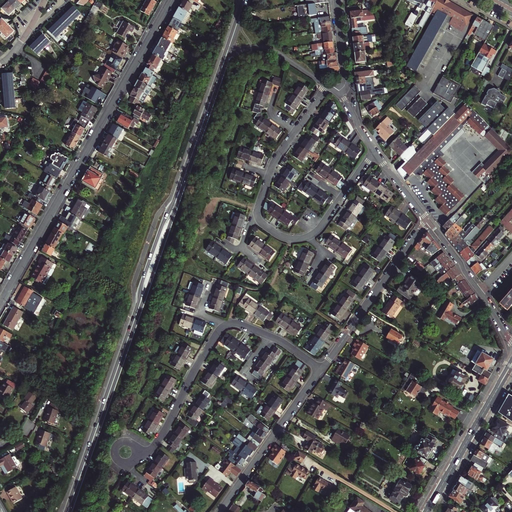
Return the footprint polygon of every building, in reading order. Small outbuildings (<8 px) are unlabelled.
[(5,0),(8,2),(15,9),(21,3),(17,0),(5,0)] [(102,4),(96,0),(92,8),(90,11),(93,13),(97,7),(99,8),(102,4)] [(156,2),(152,0),(146,0),(140,11),(149,16),(156,2)] [(184,0),(183,0),(179,7),(190,13),(193,9),(190,8),(192,5),(184,0)] [(473,15),(446,0),(437,0),(431,12),(435,14),(405,70),(408,71),(410,68),(416,71),(421,63),(425,66),(431,56),(451,19),(452,20),(451,23),(450,25),(461,31),(462,30),(465,25),(467,26),(473,15)] [(425,0),(422,7),(421,8),(427,12),(425,15),(426,15),(420,26),(422,28),(431,12),(437,0),(425,0)] [(15,9),(8,2),(2,8),(3,9),(5,11),(9,15),(15,9)] [(299,17),(316,14),(315,3),(312,4),(297,6),(299,17)] [(74,7),(68,13),(74,20),(80,14),(74,7)] [(185,24),(191,13),(190,13),(179,7),(173,18),(175,19),(183,23),(185,24)] [(411,27),(421,9),(418,7),(414,14),(412,13),(406,24),(411,27)] [(374,14),(372,9),(351,12),(351,18),(375,15),(374,14)] [(61,19),(68,26),(74,20),(68,13),(61,19)] [(375,15),(351,18),(353,28),(359,27),(364,27),(363,24),(365,24),(364,21),(377,20),(375,15)] [(227,20),(221,16),(215,27),(221,31),(227,20)] [(318,33),(332,32),(330,17),(319,18),(317,18),(313,19),(312,19),(312,22),(315,21),(316,34),(318,33)] [(478,17),(466,38),(468,40),(469,38),(472,40),(474,37),(475,34),(483,20),(478,17)] [(61,19),(56,25),(62,32),(68,26),(61,19)] [(169,26),(178,32),(183,23),(175,19),(172,23),(170,24),(169,26)] [(494,27),(483,20),(475,34),(486,41),(494,27)] [(132,32),(135,27),(123,21),(116,33),(125,38),(129,31),(132,32)] [(8,25),(1,32),(10,41),(13,38),(11,35),(14,32),(8,25)] [(62,32),(56,25),(49,31),(56,38),(62,32)] [(173,40),(178,32),(169,26),(162,37),(173,43),(174,40),(173,40)] [(360,31),(352,32),(353,37),(360,36),(360,34),(368,33),(367,26),(364,27),(359,27),(360,31)] [(332,32),(318,33),(319,41),(322,40),(322,43),(333,42),(332,32)] [(37,41),(44,48),(49,42),(43,35),(37,41)] [(360,36),(353,37),(354,44),(369,42),(372,42),(371,35),(360,36)] [(173,43),(162,37),(157,46),(168,52),(173,43)] [(129,46),(117,39),(111,50),(112,50),(124,57),(127,52),(126,51),(129,46)] [(44,48),(37,41),(30,47),(37,54),(44,48)] [(322,43),(312,45),(313,51),(315,50),(334,48),(333,42),(322,43)] [(354,44),(355,52),(365,51),(370,51),(369,42),(354,44)] [(494,55),(497,51),(484,44),(472,66),(482,72),(481,74),(487,78),(492,69),(488,67),(488,66),(487,65),(493,54),(494,55)] [(153,54),(161,59),(163,60),(168,52),(157,46),(153,54)] [(365,51),(355,52),(356,63),(366,62),(365,51)] [(338,59),(337,53),(335,53),(322,55),(322,61),(338,59)] [(111,71),(114,73),(122,59),(113,54),(107,64),(105,63),(105,64),(102,63),(101,65),(103,67),(111,71)] [(161,60),(161,59),(153,54),(147,64),(148,65),(146,68),(152,71),(155,66),(157,67),(159,63),(160,63),(161,60)] [(338,59),(322,61),(319,61),(320,67),(320,68),(327,68),(328,71),(339,70),(338,59)] [(108,78),(111,71),(103,67),(99,74),(93,76),(95,82),(97,83),(98,85),(102,88),(105,83),(109,82),(108,78)] [(154,72),(152,71),(146,68),(146,67),(138,80),(147,85),(150,87),(152,83),(154,84),(157,78),(152,75),(154,72)] [(497,76),(502,78),(506,71),(504,70),(501,68),(497,76)] [(511,76),(511,74),(506,71),(502,78),(509,82),(511,76)] [(3,83),(13,82),(12,74),(3,75),(3,83)] [(355,78),(356,85),(371,83),(371,76),(355,78)] [(458,91),(462,85),(450,79),(445,76),(436,91),(434,94),(451,103),(452,102),(455,98),(456,95),(456,94),(458,91)] [(274,77),(272,82),(274,83),(273,85),(273,86),(281,88),(282,87),(284,80),(274,77)] [(135,87),(144,92),(146,90),(150,92),(152,88),(150,87),(147,85),(138,80),(137,80),(136,82),(137,83),(135,87)] [(269,96),(270,92),(269,92),(271,87),(271,84),(272,83),(263,80),(259,92),(269,96)] [(4,92),(14,91),(13,82),(3,83),(4,92)] [(357,89),(357,91),(368,90),(374,89),(383,88),(382,82),(379,82),(371,83),(356,85),(357,89)] [(103,93),(87,84),(81,95),(97,104),(103,93)] [(293,94),(302,100),(305,97),(303,96),(306,93),(308,89),(300,84),(293,94)] [(415,85),(396,105),(402,111),(422,91),(415,85)] [(136,105),(144,92),(135,87),(130,95),(132,96),(129,101),(136,105)] [(383,94),(383,88),(374,89),(369,91),(361,92),(362,100),(371,98),(371,94),(381,92),(382,94),(383,94)] [(500,95),(500,94),(499,88),(494,89),(493,89),(490,90),(488,89),(487,93),(487,95),(488,95),(486,96),(483,101),(481,104),(484,105),(486,106),(487,105),(494,108),(494,107),(495,107),(502,95),(501,95),(500,95)] [(4,92),(5,100),(15,99),(14,91),(4,92)] [(269,96),(259,92),(255,104),(252,112),(257,114),(261,113),(260,109),(263,109),(264,107),(265,103),(267,99),(268,99),(269,96)] [(302,100),(293,94),(286,104),(289,106),(286,110),(291,113),(296,106),(299,102),(300,104),(302,100)] [(506,98),(502,95),(495,107),(500,110),(506,98)] [(15,99),(5,100),(6,109),(15,108),(15,99)] [(415,119),(427,108),(418,100),(407,111),(415,119)] [(369,112),(381,105),(379,102),(375,104),(374,102),(366,107),(369,112)] [(88,103),(82,113),(91,118),(97,109),(88,103)] [(320,116),(329,123),(336,113),(333,111),(336,106),(331,103),(328,107),(326,111),(323,114),(322,113),(320,116)] [(486,123),(466,103),(460,110),(443,126),(409,161),(401,169),(409,176),(415,171),(420,176),(423,174),(429,180),(427,182),(433,189),(430,191),(437,198),(434,200),(441,206),(438,209),(445,215),(464,196),(451,184),(454,181),(447,175),(450,173),(443,166),(446,163),(439,157),(441,156),(442,157),(444,154),(442,153),(437,148),(460,124),(462,126),(466,122),(479,134),(488,125),(486,123)] [(381,105),(369,112),(373,117),(380,113),(381,113),(384,110),(381,105)] [(144,111),(145,110),(138,106),(135,111),(133,114),(134,114),(133,117),(134,118),(137,120),(138,121),(140,119),(144,121),(145,119),(149,121),(152,116),(144,111)] [(91,118),(82,113),(81,116),(78,121),(87,126),(91,118)] [(268,122),(264,120),(261,117),(261,113),(257,114),(254,119),(258,122),(255,125),(266,132),(272,123),(269,121),(268,122)] [(133,117),(126,114),(124,116),(122,115),(118,122),(128,128),(129,126),(132,127),(134,122),(132,121),(134,118),(133,117)] [(48,115),(47,118),(59,125),(60,122),(48,115)] [(320,116),(318,120),(319,121),(316,125),(313,128),(310,132),(314,135),(315,135),(318,131),(321,133),(329,123),(320,116)] [(392,121),(388,117),(376,129),(380,133),(379,134),(386,141),(394,132),(388,126),(392,121)] [(81,137),(85,129),(77,124),(78,121),(75,119),(68,130),(72,132),(81,137)] [(77,124),(85,129),(87,126),(78,121),(77,124)] [(19,130),(24,133),(25,131),(26,132),(29,128),(30,126),(26,123),(22,130),(20,128),(19,130)] [(272,123),(266,132),(276,140),(282,132),(278,129),(274,127),(275,125),(272,123)] [(123,129),(114,124),(108,134),(117,139),(123,129)] [(465,129),(462,126),(460,124),(437,148),(442,153),(465,129)] [(487,133),(485,134),(501,150),(483,168),(490,175),(511,151),(511,148),(505,141),(496,132),(489,127),(485,131),(487,133)] [(505,141),(509,133),(499,127),(496,132),(505,141)] [(73,150),(81,137),(72,132),(65,145),(73,150)] [(115,143),(117,139),(108,134),(103,143),(114,149),(117,145),(115,143)] [(331,143),(334,145),(345,152),(351,143),(348,141),(347,143),(343,140),(340,137),(341,137),(338,134),(331,143)] [(501,150),(485,134),(483,137),(497,150),(481,167),(483,168),(501,150)] [(299,146),(308,152),(315,141),(311,138),(308,136),(306,139),(303,143),(301,142),(299,146)] [(390,145),(395,151),(402,143),(397,138),(390,145)] [(114,149),(103,143),(98,151),(109,158),(114,149)] [(351,143),(345,152),(355,160),(360,152),(357,150),(353,147),(354,145),(351,143)] [(402,154),(408,148),(402,143),(395,151),(398,153),(399,151),(402,154)] [(299,149),(295,154),(293,157),(301,162),(308,152),(299,146),(297,148),(299,149)] [(237,156),(241,158),(246,159),(245,161),(249,162),(252,152),(240,148),(237,156)] [(253,162),(258,163),(261,164),(264,156),(252,152),(249,162),(252,163),(253,162)] [(53,162),(52,164),(60,169),(64,163),(66,164),(69,159),(59,153),(58,154),(56,153),(55,155),(52,156),(50,158),(51,160),(53,162)] [(52,164),(50,163),(45,172),(48,174),(56,178),(57,179),(62,170),(60,169),(52,164)] [(326,180),(332,171),(321,164),(316,171),(319,174),(323,176),(322,178),(326,180)] [(283,172),(281,176),(290,182),(297,172),(289,166),(287,169),(284,173),(283,172)] [(82,181),(95,189),(104,174),(90,167),(82,181)] [(245,173),(241,171),(241,173),(236,171),(233,170),(230,179),(241,183),(245,173)] [(326,180),(329,182),(329,181),(334,184),(336,186),(341,189),(344,184),(340,181),(342,178),(332,171),(326,180)] [(256,178),(253,177),(248,175),(249,174),(245,173),(241,183),(253,187),(256,178)] [(41,182),(38,186),(40,186),(50,192),(52,188),(51,187),(56,178),(48,174),(43,183),(41,182)] [(280,180),(277,184),(275,187),(283,192),(290,182),(281,176),(279,179),(280,180)] [(361,188),(368,192),(370,190),(374,192),(380,184),(376,181),(375,182),(372,180),(368,177),(361,188)] [(302,191),(313,198),(319,189),(316,187),(315,188),(311,185),(308,183),(302,191)] [(374,192),(388,202),(394,195),(386,190),(382,187),(383,186),(380,184),(374,192)] [(50,192),(40,186),(35,195),(30,193),(28,197),(32,199),(40,204),(43,200),(45,201),(50,192)] [(319,189),(313,198),(323,205),(325,202),(329,205),(333,200),(328,197),(325,195),(321,193),(322,191),(319,189)] [(349,207),(347,210),(356,216),(358,214),(360,216),(365,208),(362,205),(365,201),(358,196),(353,204),(350,208),(349,207)] [(86,202),(78,198),(72,209),(67,206),(65,210),(69,213),(80,219),(81,220),(87,209),(84,207),(86,202)] [(40,204),(32,199),(27,209),(29,211),(27,214),(35,218),(36,215),(37,215),(42,205),(40,204)] [(268,211),(271,213),(275,216),(274,218),(277,220),(283,211),(273,204),(268,211)] [(391,222),(394,225),(396,222),(402,214),(399,211),(398,212),(394,210),(390,207),(385,215),(392,220),(391,222)] [(511,208),(511,210),(509,212),(506,215),(504,218),(499,223),(504,227),(507,230),(509,232),(510,232),(511,234),(511,224),(511,225),(509,222),(511,220),(511,218),(511,208)] [(346,231),(356,216),(347,210),(344,213),(346,214),(343,218),(338,226),(346,231)] [(289,226),(294,218),(283,211),(277,220),(280,222),(281,221),(286,224),(289,226)] [(27,214),(25,212),(22,218),(20,216),(18,221),(20,222),(18,225),(18,226),(27,231),(29,228),(35,218),(27,214)] [(469,226),(472,223),(476,219),(475,217),(479,213),(478,212),(467,224),(469,226)] [(74,230),(80,219),(69,213),(66,219),(62,216),(59,221),(73,229),(74,230)] [(244,220),(245,216),(236,213),(235,213),(233,213),(231,219),(233,220),(232,225),(243,228),(244,225),(242,224),(244,220)] [(447,231),(460,217),(455,213),(443,226),(443,227),(447,231)] [(402,214),(396,222),(406,229),(411,222),(408,219),(404,217),(405,216),(402,214)] [(457,235),(460,232),(457,228),(465,219),(461,216),(460,217),(447,231),(445,234),(450,240),(457,235)] [(71,233),(73,229),(59,221),(55,228),(63,233),(64,233),(66,230),(71,233)] [(450,240),(455,247),(463,240),(475,227),(473,224),(472,223),(469,226),(470,227),(463,235),(460,232),(457,235),(450,240)] [(227,240),(233,244),(234,239),(237,240),(238,236),(240,231),(241,232),(243,228),(232,225),(228,237),(227,240)] [(21,243),(28,231),(27,231),(18,226),(12,237),(21,243)] [(472,246),(470,244),(467,248),(459,253),(466,262),(472,257),(475,255),(473,253),(479,246),(485,239),(490,233),(494,229),(490,226),(472,246)] [(470,244),(473,242),(471,240),(480,230),(475,227),(463,240),(455,247),(459,253),(467,248),(470,244)] [(500,227),(493,235),(499,240),(504,234),(503,233),(505,231),(500,227)] [(63,233),(55,228),(46,244),(55,249),(56,250),(59,245),(61,241),(59,239),(63,233)] [(425,232),(414,248),(416,249),(416,248),(418,249),(422,244),(424,242),(429,246),(428,249),(430,250),(436,243),(433,241),(434,240),(428,232),(425,232)] [(396,236),(391,233),(388,237),(385,235),(381,240),(382,241),(379,246),(388,253),(390,249),(389,249),(392,244),(394,241),(393,241),(396,236)] [(333,248),(332,249),(335,252),(342,243),(331,235),(325,243),(328,245),(333,248)] [(493,235),(487,241),(493,246),(499,240),(493,235)] [(249,246),(252,248),(256,251),(255,252),(258,254),(265,245),(255,238),(249,246)] [(487,241),(481,248),(487,253),(493,246),(487,241)] [(1,249),(4,251),(14,256),(14,255),(15,255),(17,253),(16,252),(17,249),(15,248),(16,245),(10,242),(8,245),(7,245),(4,244),(1,249)] [(218,247),(214,244),(211,242),(206,250),(216,257),(223,248),(219,246),(218,247)] [(352,250),(342,243),(335,252),(338,254),(339,253),(343,256),(346,258),(352,250)] [(46,244),(42,251),(51,256),(55,249),(46,244)] [(275,253),(265,245),(258,254),(261,257),(262,256),(266,258),(269,261),(275,253)] [(388,253),(379,246),(371,257),(379,262),(382,258),(384,255),(386,256),(388,253)] [(12,259),(14,256),(4,251),(1,249),(0,248),(0,269),(1,270),(4,265),(6,261),(10,263),(10,262),(11,262),(12,260),(12,259)] [(232,257),(229,255),(225,252),(226,250),(223,248),(216,257),(227,264),(232,257)] [(481,260),(487,253),(481,248),(475,255),(481,260)] [(304,249),(299,260),(309,265),(310,262),(309,261),(311,256),(312,253),(304,249)] [(434,267),(447,257),(444,253),(431,262),(434,267)] [(493,253),(492,255),(499,261),(501,259),(493,253)] [(32,277),(42,283),(53,263),(42,257),(39,263),(40,263),(32,277)] [(439,271),(451,262),(447,257),(434,267),(438,272),(439,271)] [(472,257),(466,262),(469,265),(475,261),(472,257)] [(254,265),(251,263),(250,264),(246,261),(243,259),(237,266),(248,274),(254,265)] [(307,268),(309,265),(299,260),(294,272),(302,276),(304,272),(306,268),(307,268)] [(321,268),(319,271),(328,277),(335,267),(327,262),(325,265),(323,269),(321,268)] [(454,267),(451,262),(439,271),(442,276),(454,267)] [(471,268),(476,274),(482,269),(479,265),(477,263),(471,268)] [(257,267),(254,265),(248,274),(262,284),(267,277),(260,272),(256,269),(257,267)] [(366,265),(358,275),(368,281),(369,279),(368,278),(371,273),(373,270),(366,265)] [(464,279),(454,267),(442,276),(439,278),(438,280),(440,283),(450,275),(453,280),(450,282),(454,287),(464,279)] [(321,288),(328,277),(319,271),(317,274),(318,275),(315,279),(313,282),(310,286),(318,292),(321,288)] [(409,279),(403,289),(412,295),(421,281),(411,274),(408,278),(409,279)] [(364,283),(365,284),(368,281),(358,275),(351,285),(359,291),(361,287),(364,283)] [(448,292),(451,295),(456,291),(457,292),(460,289),(467,299),(475,294),(464,279),(454,287),(448,292)] [(200,293),(202,288),(203,285),(194,282),(190,293),(200,297),(202,294),(200,293)] [(212,296),(223,300),(227,288),(218,285),(217,289),(215,293),(213,293),(212,296)] [(16,302),(24,307),(26,302),(30,305),(34,297),(31,295),(33,291),(25,286),(16,302)] [(348,306),(351,302),(353,299),(354,299),(357,295),(348,289),(345,294),(338,304),(347,310),(349,307),(348,306)] [(511,289),(500,303),(507,310),(511,304),(511,289)] [(190,293),(186,306),(195,309),(196,305),(198,300),(199,300),(200,297),(190,293)] [(478,299),(475,294),(467,299),(462,304),(465,306),(467,308),(478,299)] [(390,319),(403,302),(394,295),(381,312),(390,319)] [(210,309),(219,312),(223,300),(212,296),(211,300),(213,301),(211,305),(210,309)] [(253,315),(259,306),(249,299),(246,297),(241,305),(243,306),(246,309),(251,312),(250,313),(253,315)] [(452,322),(458,325),(461,318),(449,311),(453,305),(447,301),(438,318),(443,321),(445,317),(453,321),(452,322)] [(338,304),(330,315),(334,318),(335,316),(339,319),(341,316),(344,312),(345,313),(347,310),(338,304)] [(256,316),(261,319),(264,321),(266,318),(270,321),(274,316),(269,313),(261,307),(259,306),(253,315),(255,317),(256,316)] [(13,330),(23,312),(14,307),(3,325),(13,330)] [(54,315),(61,319),(63,314),(56,310),(54,315)] [(276,321),(279,324),(283,327),(282,328),(285,330),(292,321),(281,314),(276,321)] [(191,318),(186,316),(183,315),(179,324),(190,328),(191,328),(195,318),(191,317),(191,318)] [(198,321),(198,319),(195,318),(191,328),(191,331),(190,332),(198,335),(200,331),(203,333),(207,324),(202,322),(198,321)] [(302,328),(293,322),(292,321),(285,330),(288,332),(289,331),(293,334),(296,336),(302,328)] [(323,325),(316,336),(325,342),(327,339),(326,338),(329,334),(331,331),(323,325)] [(10,338),(12,334),(0,327),(0,340),(4,342),(6,337),(10,338)] [(403,336),(391,329),(386,337),(398,344),(403,336)] [(233,350),(234,352),(241,343),(238,340),(237,342),(233,339),(230,337),(226,334),(220,343),(225,346),(225,345),(233,350)] [(325,342),(316,336),(306,349),(313,354),(315,351),(316,351),(318,348),(321,344),(323,345),(325,342)] [(365,353),(369,346),(357,339),(353,346),(354,346),(355,347),(353,350),(351,354),(360,360),(364,353),(365,353)] [(0,360),(1,358),(0,356),(0,352),(2,349),(5,352),(9,345),(4,342),(0,340),(0,360)] [(241,343),(234,352),(236,353),(247,361),(253,353),(247,349),(243,346),(244,345),(241,343)] [(174,352),(177,354),(187,360),(189,357),(187,356),(190,352),(192,348),(184,344),(181,348),(178,346),(174,352)] [(20,353),(11,348),(9,352),(18,356),(20,353)] [(269,349),(266,353),(263,357),(262,356),(260,359),(269,365),(277,355),(278,356),(281,352),(276,348),(272,352),(269,349)] [(475,364),(472,370),(481,375),(488,379),(492,373),(487,370),(494,360),(479,351),(473,363),(475,364)] [(187,360),(177,354),(171,365),(179,370),(181,367),(183,363),(185,363),(187,360)] [(269,365),(260,359),(258,362),(259,363),(256,367),(254,370),(262,375),(268,367),(269,365)] [(356,365),(346,359),(342,366),(341,368),(339,367),(335,373),(346,379),(351,371),(353,372),(356,373),(359,367),(356,365)] [(289,374),(288,376),(297,382),(299,379),(298,378),(301,374),(306,365),(304,364),(299,360),(289,374)] [(216,361),(214,365),(211,368),(210,368),(208,371),(217,377),(219,374),(221,376),(227,369),(225,367),(216,361)] [(210,388),(217,377),(208,371),(206,374),(207,375),(204,379),(202,382),(210,388)] [(468,377),(461,374),(458,372),(454,378),(451,379),(449,381),(449,383),(461,390),(464,385),(464,384),(468,377)] [(167,375),(161,385),(171,391),(172,389),(171,388),(173,383),(176,380),(167,375)] [(485,384),(488,379),(481,375),(478,380),(485,384)] [(231,384),(242,391),(248,382),(245,380),(244,381),(240,379),(237,376),(231,384)] [(297,382),(288,376),(287,377),(280,386),(288,391),(290,388),(293,384),(295,385),(297,382)] [(0,392),(8,397),(16,384),(7,379),(5,383),(4,383),(0,389),(0,392)] [(342,383),(336,379),(328,393),(335,397),(336,394),(344,398),(348,392),(340,387),(342,383)] [(414,379),(408,390),(418,395),(424,385),(414,379)] [(250,386),(251,385),(248,382),(242,391),(243,392),(252,399),(257,391),(254,389),(250,386)] [(161,385),(154,396),(162,401),(165,398),(167,394),(169,394),(171,391),(161,385)] [(38,396),(31,391),(24,399),(26,401),(20,408),(27,413),(33,406),(31,404),(38,396)] [(274,394),(267,404),(276,411),(279,408),(277,407),(280,403),(282,400),(279,398),(275,395),(274,394)] [(502,406),(498,412),(511,421),(511,395),(509,394),(505,401),(502,406)] [(196,401),(194,404),(203,410),(204,409),(210,400),(202,395),(200,398),(197,402),(196,401)] [(327,403),(319,398),(316,404),(313,403),(307,413),(317,419),(323,409),(327,411),(330,405),(327,403)] [(452,407),(440,400),(436,398),(431,406),(429,406),(432,414),(438,411),(442,414),(447,417),(448,415),(454,418),(458,412),(451,408),(452,407)] [(44,421),(53,424),(58,411),(59,411),(60,407),(52,401),(50,408),(49,407),(44,421)] [(196,421),(202,412),(203,410),(194,404),(191,407),(193,408),(190,412),(188,415),(196,421)] [(267,404),(260,415),(268,420),(270,417),(273,413),(274,414),(276,411),(267,404)] [(159,421),(162,417),(164,413),(155,408),(149,419),(159,425),(160,422),(159,421)] [(267,434),(253,424),(240,414),(238,417),(247,423),(248,423),(249,424),(247,427),(256,434),(263,439),(267,434)] [(142,430),(151,435),(153,432),(155,427),(156,428),(159,425),(149,419),(142,430)] [(256,420),(253,424),(267,434),(270,430),(256,420)] [(489,429),(486,433),(500,440),(504,434),(505,434),(507,430),(506,430),(509,426),(498,420),(498,421),(497,421),(496,421),(496,422),(496,423),(496,424),(492,430),(489,429)] [(182,423),(180,426),(177,430),(176,429),(173,433),(183,439),(183,438),(190,429),(182,423)] [(331,440),(339,444),(340,442),(345,445),(351,436),(338,428),(331,440)] [(46,446),(50,434),(41,430),(36,443),(46,446)] [(317,437),(307,431),(302,438),(308,441),(307,444),(306,443),(303,448),(310,452),(313,451),(314,449),(314,447),(317,449),(317,451),(319,452),(320,451),(322,450),(324,448),(323,446),(324,445),(315,440),(317,437)] [(172,454),(183,439),(173,433),(171,436),(172,437),(170,441),(167,444),(170,446),(168,450),(172,454)] [(254,451),(255,452),(263,439),(256,434),(250,442),(244,437),(243,438),(236,433),(234,436),(235,436),(236,438),(254,451)] [(486,433),(483,438),(499,446),(502,441),(500,440),(486,433)] [(414,451),(426,458),(431,450),(437,440),(429,435),(425,441),(422,438),(418,445),(416,446),(414,449),(415,451),(414,451)] [(254,451),(236,438),(234,440),(234,441),(239,445),(234,452),(246,460),(249,456),(250,457),(254,451)] [(488,449),(493,452),(495,449),(501,453),(503,449),(499,446),(483,438),(480,444),(488,449)] [(24,440),(16,445),(19,450),(27,446),(24,440)] [(275,444),(271,450),(273,451),(268,458),(277,465),(286,452),(275,444)] [(246,460),(234,452),(230,449),(228,452),(230,454),(228,456),(238,463),(242,465),(246,460)] [(470,461),(474,463),(483,468),(485,469),(488,463),(486,462),(488,458),(493,461),(494,460),(477,449),(470,461)] [(298,452),(295,456),(304,461),(307,456),(298,451),(298,452)] [(161,452),(159,455),(157,459),(155,458),(153,461),(162,468),(169,457),(161,452)] [(10,455),(0,460),(0,466),(1,466),(1,467),(2,467),(3,468),(5,467),(8,472),(17,467),(16,466),(20,465),(20,463),(19,461),(18,461),(16,457),(15,457),(12,458),(10,455)] [(410,463),(407,468),(419,475),(427,461),(425,460),(421,457),(419,460),(416,458),(413,463),(412,465),(410,463)] [(242,470),(236,466),(226,459),(223,463),(224,463),(222,466),(219,471),(227,477),(231,472),(238,476),(242,470)] [(162,468),(153,461),(150,465),(152,465),(149,469),(147,473),(155,478),(162,468)] [(198,480),(197,474),(196,474),(196,470),(197,470),(196,462),(187,463),(188,468),(185,469),(186,477),(189,477),(189,484),(194,483),(194,480),(198,480)] [(296,465),(291,462),(285,473),(296,479),(298,475),(306,479),(310,472),(296,464),(296,465)] [(483,468),(474,463),(468,473),(469,474),(468,475),(481,482),(483,483),(484,482),(485,482),(486,479),(480,476),(479,475),(480,473),(483,468)] [(461,476),(457,483),(468,489),(469,490),(471,486),(470,486),(472,483),(461,476)] [(318,477),(312,488),(318,492),(321,488),(328,493),(327,495),(331,497),(336,488),(332,486),(333,486),(318,477)] [(208,491),(216,498),(223,489),(219,485),(218,486),(215,484),(216,483),(210,478),(202,489),(207,493),(208,491)] [(406,484),(400,480),(399,481),(398,481),(396,484),(397,486),(393,493),(389,491),(386,497),(391,499),(390,500),(396,503),(396,502),(399,504),(404,496),(406,497),(406,496),(408,493),(408,492),(412,487),(411,486),(411,485),(406,483),(406,484)] [(261,493),(264,489),(250,481),(246,486),(257,492),(252,500),(257,503),(262,494),(261,493)] [(131,484),(127,482),(122,490),(132,497),(139,488),(136,486),(135,487),(131,484)] [(453,490),(465,497),(465,496),(464,495),(468,489),(457,483),(453,490)] [(7,492),(14,504),(22,499),(16,487),(7,492)] [(139,488),(132,497),(147,508),(152,500),(145,495),(141,492),(142,491),(139,488)] [(460,505),(465,497),(453,490),(449,497),(456,501),(455,502),(460,505)] [(490,498),(480,508),(483,511),(491,511),(498,506),(497,505),(500,502),(494,496),(491,499),(490,498)] [(350,507),(356,511),(369,511),(361,506),(363,502),(357,498),(350,507)] [(227,511),(234,511),(238,507),(234,503),(227,511)]
